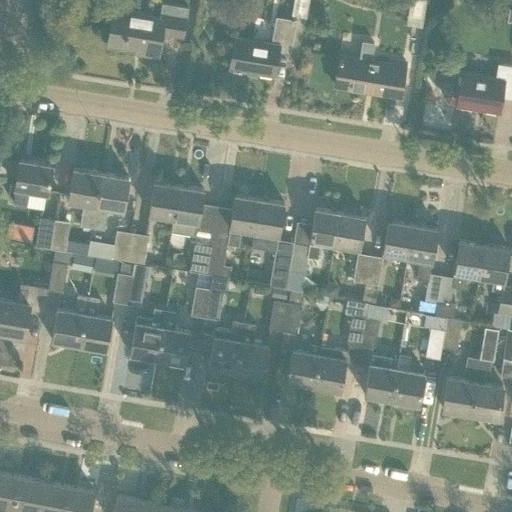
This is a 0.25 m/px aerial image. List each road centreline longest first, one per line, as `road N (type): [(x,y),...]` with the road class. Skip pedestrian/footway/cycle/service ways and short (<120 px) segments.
road 1 (residential): [(511,174),(0,90)]
road 2 (residential): [(275,466),(0,412)]
road 3 (residential): [(511,509),(275,466)]
